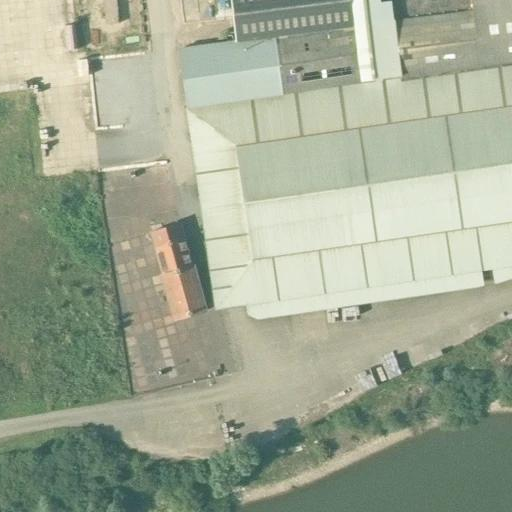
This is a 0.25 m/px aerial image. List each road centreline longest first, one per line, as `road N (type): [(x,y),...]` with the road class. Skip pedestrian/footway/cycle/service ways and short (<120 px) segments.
road 1 (unknown): [(172,135),(206,285),(249,384)]
road 2 (unknown): [(172,135),(89,143),(62,130),(39,0)]
road 3 (unknown): [(151,0),(172,135)]
